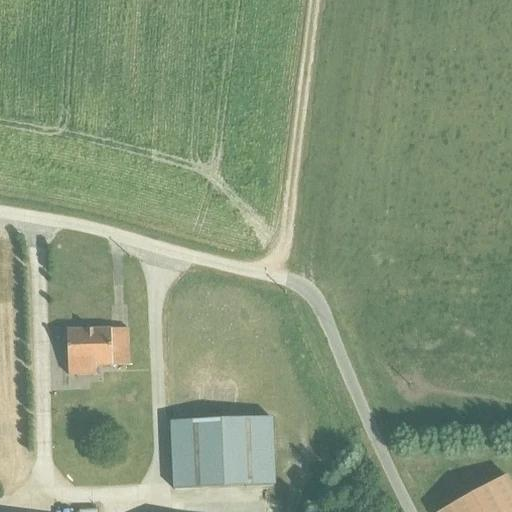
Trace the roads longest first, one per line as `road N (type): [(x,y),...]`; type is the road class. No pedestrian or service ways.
road 1 (unclassified): [(288,278),(0,212)]
road 2 (track): [(270,274),(285,230),(314,0)]
